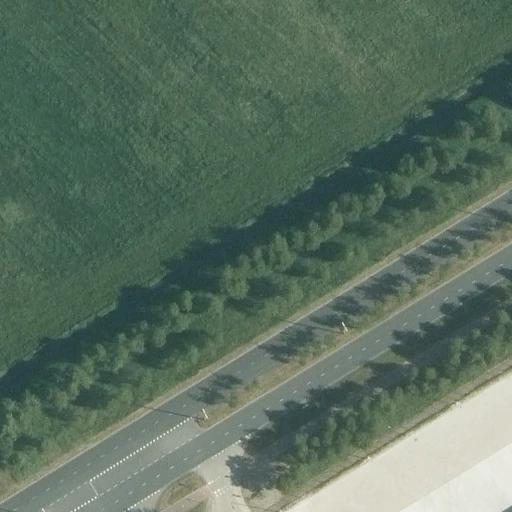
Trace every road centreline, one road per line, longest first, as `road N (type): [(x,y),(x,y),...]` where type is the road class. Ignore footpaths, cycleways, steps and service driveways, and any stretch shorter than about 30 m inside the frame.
road 1 (tertiary): [(511,204),(11,511)]
road 2 (tertiary): [(99,511),(511,258)]
